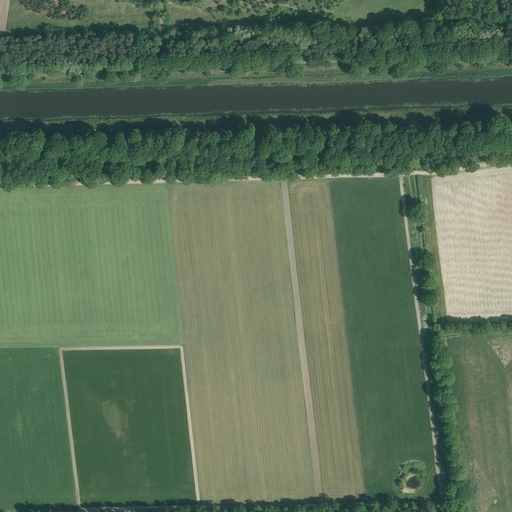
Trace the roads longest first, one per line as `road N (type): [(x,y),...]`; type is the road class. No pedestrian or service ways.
road 1 (track): [(511,156),(446,169),(0,185)]
road 2 (track): [(511,128),(424,137),(217,133),(0,145)]
road 3 (track): [(451,497),(12,511)]
road 4 (track): [(408,170),(429,336)]
road 5 (track): [(429,336),(451,497)]
